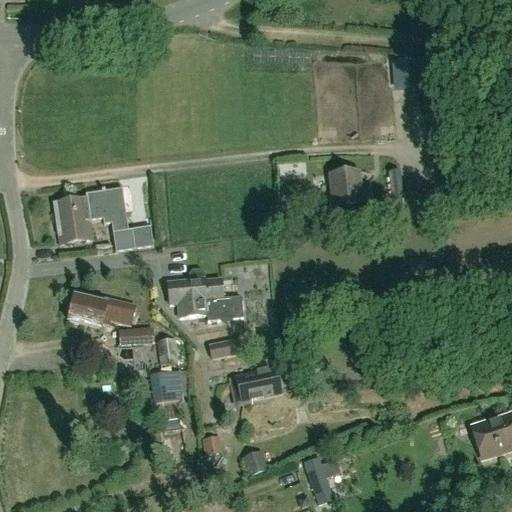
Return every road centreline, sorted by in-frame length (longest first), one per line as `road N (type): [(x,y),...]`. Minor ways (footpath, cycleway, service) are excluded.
road 1 (track): [(511,52),(254,33),(209,21),(199,7)]
road 2 (unclassified): [(8,36),(129,28),(216,0)]
road 3 (unclassified): [(0,364),(20,255),(6,184)]
road 4 (unclassified): [(6,184),(8,36)]
